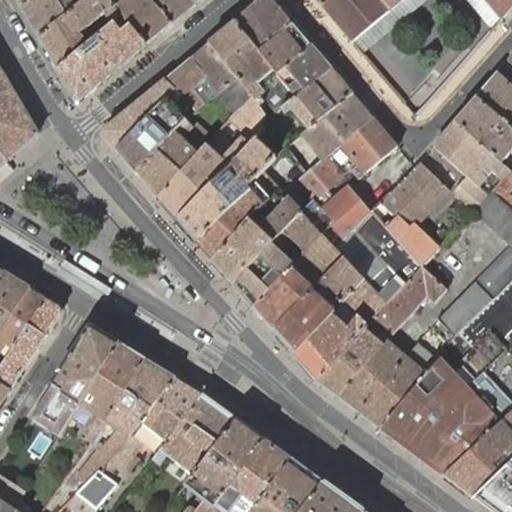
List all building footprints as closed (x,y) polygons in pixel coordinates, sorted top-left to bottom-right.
[(29,0),(20,5),(39,37),(67,17),(87,0),(29,0)] [(87,0),(67,17),(39,37),(58,69),(60,69),(89,45),(81,34),(114,7),(111,2),(109,0),(87,0)] [(172,24),(151,0),(112,0),(111,2),(114,7),(123,17),(130,25),(146,45),(172,24)] [(196,3),(193,0),(151,0),(172,24),(196,3)] [(286,31),(294,25),(272,0),(262,0),(235,22),(260,53),(286,31)] [(511,0),(315,0),(352,44),(391,12),(392,13),(407,0),(483,0),(501,22),(511,9),(511,0)] [(364,57),(430,0),(464,0),(492,33),(501,22),(483,0),(407,0),(392,13),(391,12),(352,44),(364,57)] [(274,70),(260,53),(235,22),(210,43),(239,79),(254,97),(260,106),(265,102),(261,98),(266,93),(258,84),(274,70)] [(60,69),(58,69),(76,101),(79,102),(146,45),(130,25),(122,32),(116,24),(89,45),(60,69)] [(312,45),(294,25),(286,31),(260,53),(274,70),(278,76),(285,69),(304,53),(312,45)] [(239,79),(210,43),(191,59),(165,80),(175,90),(182,97),(183,98),(197,111),(200,110),(219,95),(239,79)] [(332,69),(312,45),(304,53),(285,69),(298,83),(290,89),(297,98),(332,69)] [(511,66),(508,63),(498,74),(511,86),(511,66)] [(353,94),(332,69),(297,98),(281,111),(286,115),(296,115),(309,130),(353,94)] [(38,132),(4,74),(0,77),(0,152),(7,161),(38,135),(38,134),(38,132)] [(511,86),(498,74),(477,99),(511,129),(511,86)] [(236,115),(254,97),(239,79),(219,95),(236,115)] [(175,90),(165,80),(104,130),(104,135),(118,151),(175,90)] [(176,133),(186,120),(172,106),(182,97),(175,90),(118,151),(131,166),(137,174),(176,133)] [(374,119),(353,94),(309,130),(302,136),(323,162),(326,159),(330,156),(343,145),(374,119)] [(268,120),(260,106),(254,97),(236,115),(229,122),(245,137),(223,161),(207,147),(199,155),(160,199),(174,215),(179,221),(232,169),(252,144),(256,141),(266,130),(263,123),(268,120)] [(511,129),(477,99),(456,123),(502,164),(511,152),(511,129)] [(206,117),(200,110),(197,111),(186,120),(176,133),(137,174),(152,191),(160,199),(199,155),(184,140),(194,128),(206,117)] [(398,148),(374,119),(343,145),(330,156),(333,160),(337,166),(339,164),(345,160),(341,155),(347,150),(365,172),(367,174),(398,148)] [(271,125),(269,121),(268,120),(263,123),(266,130),(271,125)] [(245,137),(229,122),(207,147),(223,161),(245,137)] [(502,164),(456,123),(434,147),(468,179),(478,187),(489,197),(493,193),(496,189),(486,178),(481,174),(488,167),(498,177),(503,181),(511,173),(506,168),(502,164)] [(286,148),(277,134),(269,142),(281,154),(286,148)] [(323,162),(302,136),(297,140),(312,156),(311,163),(315,168),(323,162)] [(297,140),(286,149),(300,166),(307,175),(315,168),(311,163),(312,156),(297,140)] [(232,169),(179,221),(193,237),(198,243),(232,210),(251,192),(249,188),(259,178),(276,159),(256,141),(252,144),(232,169)] [(429,150),(419,162),(434,175),(444,163),(429,150)] [(326,159),(323,162),(315,168),(307,175),(297,183),(305,191),(313,201),(314,201),(315,202),(325,212),(334,224),(331,227),(345,241),(354,232),(371,215),(349,191),(336,202),(327,192),(343,179),(330,164),(333,160),(330,156),(326,159)] [(420,163),(416,169),(382,204),(374,212),(382,220),(389,212),(396,218),(388,227),(423,268),(439,250),(415,229),(450,192),(420,163)] [(496,189),(493,193),(511,209),(511,199),(507,195),(511,189),(511,173),(503,181),(496,189)] [(232,210),(198,243),(210,257),(214,261),(250,221),(265,206),(270,200),(279,190),(275,186),(269,190),(266,186),(259,178),(249,188),(251,192),(232,210)] [(455,198),(472,215),(474,212),(489,197),(478,187),(468,179),(456,191),(455,198)] [(250,221),(214,261),(224,272),(234,285),(273,244),(274,243),(283,233),(302,212),(303,212),(293,201),(305,191),(297,183),(286,193),(283,195),(279,190),(270,200),(265,206),(250,221)] [(489,197),(474,212),(511,244),(511,247),(476,284),(477,285),(494,301),(511,283),(511,209),(493,193),(489,197)] [(323,236),(331,227),(334,224),(325,212),(315,202),(314,201),(313,201),(303,212),(302,212),(283,233),(299,248),(289,258),(273,244),(234,285),(247,299),(255,308),(292,268),(296,264),(306,254),(323,236)] [(374,212),(371,215),(354,232),(386,267),(368,284),(388,305),(423,268),(388,227),(382,220),(374,212)] [(386,267),(354,232),(345,241),(336,249),(345,259),(365,280),(368,284),(386,267)] [(345,259),(336,249),(323,236),(306,254),(296,264),(292,268),(255,308),(267,322),(275,331),(313,292),(316,289),(324,281),(345,259)] [(365,280),(345,259),(324,281),(316,289),(313,292),(275,331),(286,344),(295,354),(333,315),(335,312),(320,298),(328,285),(344,303),(365,280)] [(448,290),(423,268),(388,305),(374,318),(392,334),(394,335),(429,298),(435,303),(448,290)] [(11,278),(5,274),(0,281),(0,336),(30,289),(11,278)] [(388,305),(368,284),(365,280),(344,303),(359,317),(349,329),(333,315),(295,354),(310,372),(319,382),(358,337),(364,329),(369,325),(374,318),(388,305)] [(427,377),(382,429),(432,467),(446,477),(471,454),(501,426),(511,414),(511,283),(494,301),(456,338),(439,354),(444,358),(440,362),(427,377)] [(494,301),(477,285),(440,323),(456,338),(494,301)] [(38,294),(30,289),(0,336),(0,360),(5,363),(47,300),(38,294)] [(51,302),(47,300),(5,363),(3,368),(0,372),(0,384),(11,391),(62,312),(61,308),(51,302)] [(440,323),(418,345),(434,358),(439,354),(456,338),(440,323)] [(31,420),(60,438),(63,433),(77,412),(80,406),(120,345),(101,333),(93,328),(92,328),(91,328),(90,328),(90,329),(33,415),(31,420)] [(358,337),(319,382),(332,392),(338,396),(383,344),(386,342),(388,338),(384,334),(378,341),(364,329),(358,337)] [(383,344),(338,396),(351,406),(374,423),(382,429),(427,377),(440,362),(444,358),(439,354),(434,358),(418,345),(406,359),(394,349),(386,342),(383,344)] [(127,349),(120,345),(80,406),(99,418),(97,419),(89,429),(92,431),(86,440),(91,444),(106,424),(147,361),(127,349)] [(151,364),(147,361),(106,424),(119,431),(107,450),(104,447),(97,450),(98,451),(68,489),(58,504),(63,508),(71,500),(130,437),(141,422),(175,379),(151,364)] [(181,382),(175,379),(141,422),(152,432),(166,443),(203,396),(181,382)] [(0,407),(11,391),(0,384),(0,407)] [(210,401),(203,396),(166,443),(152,461),(160,466),(168,456),(194,475),(238,421),(210,401)] [(471,454),(446,477),(464,490),(475,498),(511,463),(511,414),(501,426),(471,454)] [(244,425),(238,421),(194,475),(186,486),(198,496),(185,511),(213,511),(216,509),(267,441),(244,425)] [(152,432),(141,422),(130,437),(71,500),(81,508),(78,511),(79,511),(95,511),(138,459),(133,455),(143,444),(142,443),(152,432)] [(270,444),(267,441),(216,509),(213,511),(254,511),(293,460),(270,444)] [(168,456),(160,466),(186,486),(194,475),(168,456)] [(302,467),(293,460),(254,511),(301,511),(324,483),(302,467)] [(511,463),(475,498),(491,511),(492,511),(511,511),(511,463)] [(0,474),(0,500),(14,509),(21,499),(26,492),(0,474)] [(301,511),(363,511),(324,483),(301,511)] [(39,511),(21,499),(14,509),(17,511),(39,511)] [(0,500),(0,511),(17,511),(14,509),(0,500)]
